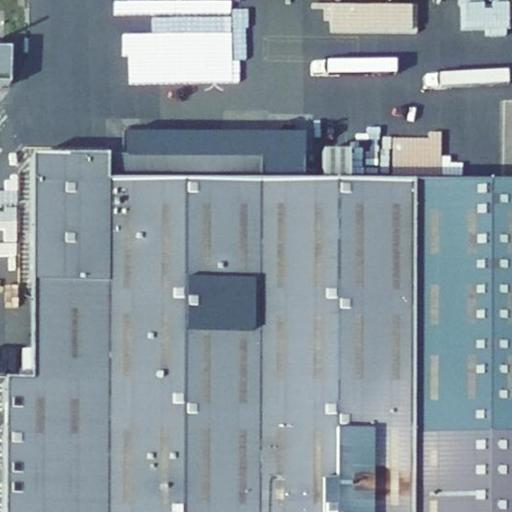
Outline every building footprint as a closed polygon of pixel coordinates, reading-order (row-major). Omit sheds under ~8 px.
[(0,44),(0,80),(11,81),(11,45),(0,44)] [(371,148),(348,149),(348,166),(372,165),(371,148)] [(442,166),(443,152),(399,150),(398,164),(442,166)] [(1,384),(0,511),(409,511),(410,183),(101,182),(101,159),(27,159),(27,284),(102,284),(102,385),(28,385),(1,384)] [(511,511),(511,182),(410,183),(409,511),(511,511)] [(102,284),(27,284),(28,385),(102,385),(102,284)]
